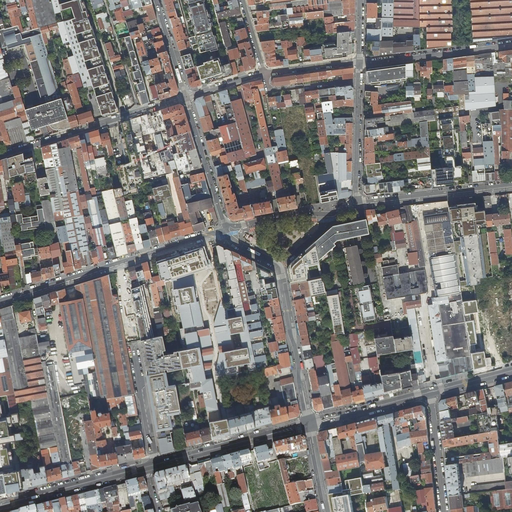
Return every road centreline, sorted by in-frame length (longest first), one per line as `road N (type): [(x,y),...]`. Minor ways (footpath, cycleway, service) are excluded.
road 1 (residential): [(225,229),(279,267),(309,424)]
road 2 (residential): [(0,300),(214,233)]
road 3 (primary): [(309,424),(155,464)]
road 4 (residential): [(511,183),(356,202)]
road 5 (residential): [(358,62),(511,43)]
road 6 (primary): [(144,467),(0,505)]
road 7 (residential): [(0,155),(138,112)]
road 8 (residential): [(358,62),(356,202)]
road 9 (residential): [(225,229),(185,98)]
road 10 (residential): [(356,202),(330,214),(291,213),(225,229)]
road 11 (primary): [(430,391),(309,424)]
road 12 (residential): [(430,391),(443,511)]
